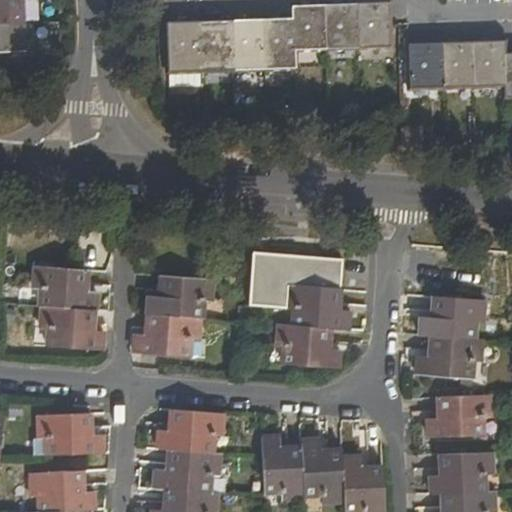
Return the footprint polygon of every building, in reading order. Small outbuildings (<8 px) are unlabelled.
[(0,0),(0,21),(23,21),(21,0),(0,0)] [(388,49),(387,34),(386,4),(375,4),(354,5),(356,50),(388,49)] [(356,50),(354,5),(338,5),(323,6),(324,50),(356,50)] [(293,52),(324,50),(323,6),(312,6),(292,7),(292,19),(293,52)] [(294,69),(293,52),(292,19),(281,19),(261,20),(262,70),(294,69)] [(231,71),(262,70),(261,20),(243,20),(230,21),(231,71)] [(0,51),(24,50),(23,21),(0,21),(0,51)] [(184,22),(165,22),(166,73),(200,72),(199,21),(184,22)] [(215,21),(199,21),(200,72),(231,71),(230,21),(215,21)] [(441,90),(472,89),(471,41),(458,42),(440,42),(441,90)] [(472,89),(502,88),(501,53),(501,41),(488,41),(471,41),(472,89)] [(441,90),(440,42),(425,42),(408,43),(408,91),(441,90)] [(502,100),(511,99),(511,52),(501,53),(502,88),(502,100)] [(333,329),(350,331),(350,313),(341,312),(345,261),(253,254),(247,306),(292,309),(291,326),(333,329)] [(36,288),(36,305),(37,305),(96,309),(97,291),(86,290),(88,270),(30,266),(28,288),(36,288)] [(144,316),(202,320),(204,302),(213,303),(215,281),(157,276),(155,298),(145,298),(144,316)] [(417,317),(415,335),(426,336),(478,341),(480,322),(486,322),(487,301),(430,297),(428,318),(417,317)] [(44,344),(104,349),(105,331),(95,331),(96,309),(37,305),(36,327),(44,328),(44,344)] [(132,335),(130,353),(192,357),(193,339),(201,340),(202,320),(144,316),(143,336),(132,335)] [(333,329),(291,326),(275,325),(273,346),(281,347),(279,364),(339,368),(341,351),(331,350),(333,329)] [(482,362),(484,341),(478,341),(426,336),(424,357),(413,356),(412,375),(474,378),(476,361),(482,362)] [(491,417),(491,397),(434,398),(435,418),(424,419),(425,437),(484,435),(484,417),(491,417)] [(223,436),(224,413),(168,409),(166,431),(156,430),(154,450),(164,450),(216,454),(217,436),(223,436)] [(28,455),(103,451),(103,434),(92,434),(91,413),(35,415),(34,437),(28,439),(28,455)] [(303,502),(303,500),(300,443),(279,444),(279,435),(260,436),(262,457),(264,497),(282,496),(282,503),(303,502)] [(322,506),(345,505),(342,455),(342,448),(319,449),(318,438),(300,438),(300,443),(303,500),(322,499),(322,506)] [(152,470),(151,489),(162,489),(212,493),(213,476),(220,477),(221,454),(216,454),(164,450),(163,471),(152,470)] [(494,473),(493,452),(436,454),(437,476),(427,477),(427,495),(437,495),(487,492),(486,474),(494,473)] [(384,511),(382,463),(360,465),(359,455),(342,455),(345,505),(345,511),(384,511)] [(60,511),(81,511),(96,510),(95,490),(84,491),(83,471),(26,474),(26,494),(34,494),(35,511),(60,511)] [(216,511),(218,494),(212,493),(162,489),(160,511),(150,511),(149,511),(216,511)] [(494,511),(494,492),(487,492),(437,495),(438,511),(494,511)]
